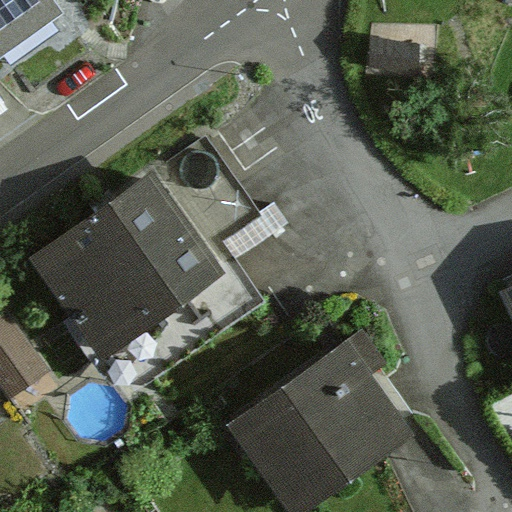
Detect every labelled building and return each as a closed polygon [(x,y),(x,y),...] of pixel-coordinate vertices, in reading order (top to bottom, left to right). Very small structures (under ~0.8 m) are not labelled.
[(0,0),(0,33),(44,0),(0,0)] [(102,345),(225,257),(155,159),(32,247),(102,345)] [(511,277),(501,283),(511,306),(511,277)] [(9,307),(0,313),(0,382),(7,392),(48,362),(9,307)] [(293,506),(417,419),(351,327),(228,414),(293,506)] [(113,511),(105,501),(90,511),(113,511)]
